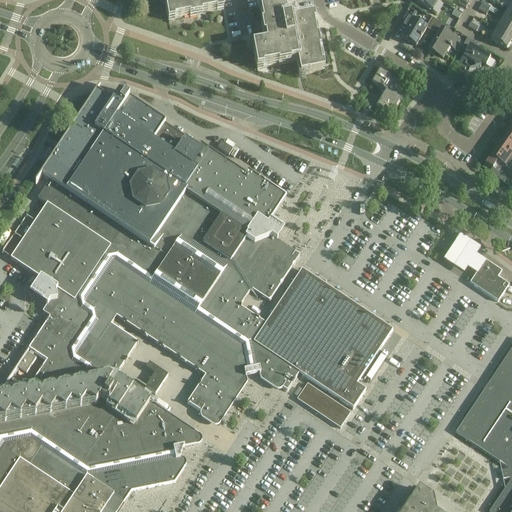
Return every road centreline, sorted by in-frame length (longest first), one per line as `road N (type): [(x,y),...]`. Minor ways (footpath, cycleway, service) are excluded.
road 1 (secondary): [(396,149),(340,122),(87,41)]
road 2 (unclassified): [(309,511),(426,336)]
road 3 (unclassified): [(426,336),(318,262),(351,215)]
road 4 (unclassified): [(478,372),(385,511)]
road 5 (residential): [(438,94),(426,77),(324,18),(321,0)]
road 6 (secondary): [(511,225),(396,149)]
road 7 (unclassified): [(459,288),(351,215)]
road 8 (secondary): [(266,118),(385,165)]
